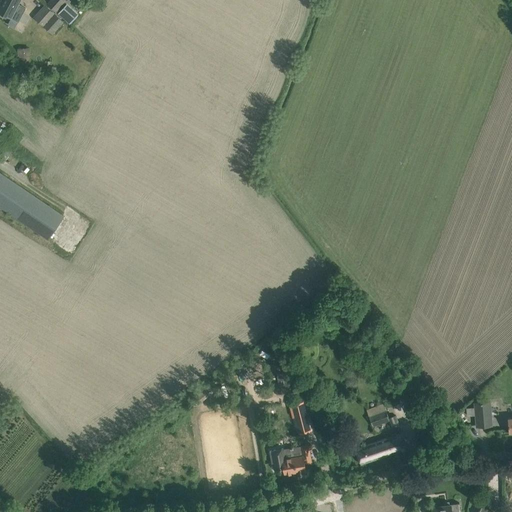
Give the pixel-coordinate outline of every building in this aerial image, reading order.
[(0,13),(10,19),(11,17),(18,21),(21,15),(13,11),(18,0),(3,0),(1,4),(0,3),(0,13)] [(49,0),(47,3),(57,12),(68,1),(67,0),(49,0)] [(67,3),(57,13),(70,24),(78,13),(67,3)] [(45,5),(34,18),(53,34),(64,22),(45,5)] [(30,46),(17,48),(18,62),(31,61),(30,46)] [(0,209),(48,241),(63,218),(0,175),(0,209)] [(288,371),(277,373),(278,385),(290,383),(288,371)] [(272,395),(269,387),(261,390),(264,398),(272,395)] [(198,395),(192,400),(194,402),(196,405),(200,401),(201,400),(198,395)] [(310,431),(303,401),(289,405),(292,417),(294,416),(298,434),(310,431)] [(490,402),(474,403),(476,427),(492,426),(490,402)] [(367,411),(373,426),(389,420),(384,405),(367,411)] [(400,433),(355,449),(360,464),(405,449),(400,433)] [(316,467),(315,461),(322,459),(319,448),(322,447),(320,440),(311,442),(313,452),(295,455),(293,446),(280,448),(282,460),(284,460),(285,467),(293,465),(295,471),(306,469),(307,472),(316,470),(316,467)] [(459,511),(458,503),(431,507),(432,511),(459,511)]
